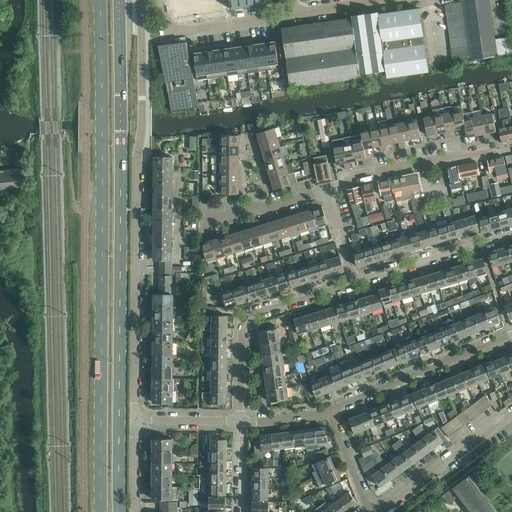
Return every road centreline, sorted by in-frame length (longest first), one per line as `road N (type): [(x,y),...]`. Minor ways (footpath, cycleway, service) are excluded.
road 1 (primary): [(98,0),(103,511)]
road 2 (primary): [(122,511),(118,0)]
road 3 (residential): [(136,421),(141,133)]
road 4 (unclassified): [(241,423),(244,325),(354,283)]
road 5 (unclassified): [(333,412),(511,338)]
road 6 (unclassified): [(324,190),(511,149)]
road 7 (residential): [(354,283),(511,234)]
road 8 (residential): [(294,13),(169,31),(164,0)]
road 9 (unclassified): [(206,221),(324,190)]
